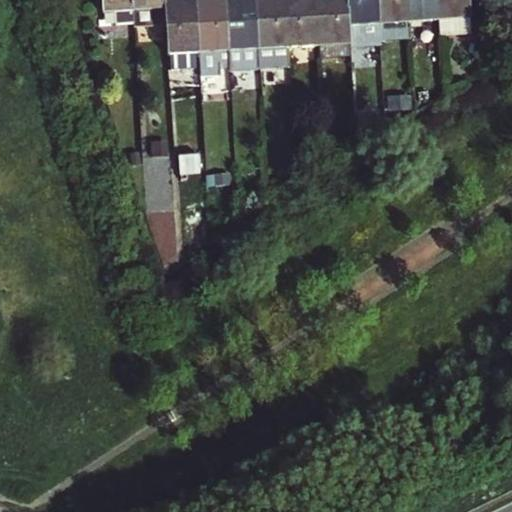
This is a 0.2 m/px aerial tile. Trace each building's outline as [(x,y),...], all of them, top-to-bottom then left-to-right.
[(117,25),(135,23),(132,0),(102,0),(104,13),(116,12),(117,25)] [(132,0),(135,23),(135,25),(165,23),(164,6),(163,0),(132,0)] [(201,71),(196,0),(176,2),(176,6),(164,6),(165,23),(169,73),(201,71)] [(219,55),(230,54),(226,2),(215,3),(214,0),(197,0),(196,0),(201,71),(202,81),(221,79),(219,55)] [(226,2),(230,54),(260,52),(255,0),(238,0),(239,1),(226,2)] [(289,50),(285,0),(255,0),(260,52),(289,50)] [(285,0),(289,50),(321,48),(316,0),(285,0)] [(316,0),(321,48),(350,45),(347,0),(316,0)] [(380,40),(376,0),(347,0),(350,45),(351,49),(380,47),(380,40)] [(376,0),(380,40),(410,38),(409,22),(407,0),(376,0)] [(440,20),(438,0),(407,0),(409,22),(440,20)] [(438,0),(440,20),(472,18),(470,0),(438,0)] [(441,35),(473,32),(472,18),(440,20),(441,35)]
